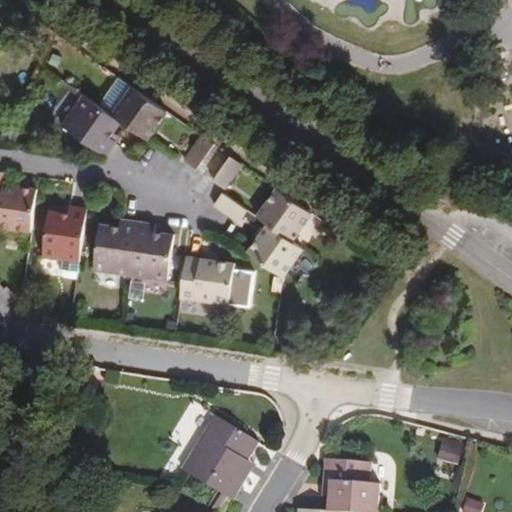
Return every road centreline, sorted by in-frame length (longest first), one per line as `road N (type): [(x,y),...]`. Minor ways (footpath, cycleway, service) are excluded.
road 1 (tertiary): [(511,280),(108,0)]
road 2 (residential): [(0,342),(319,386)]
road 3 (residential): [(319,386),(511,410)]
road 4 (residential): [(0,157),(124,178),(180,200)]
road 5 (residential): [(319,386),(314,419),(264,511)]
